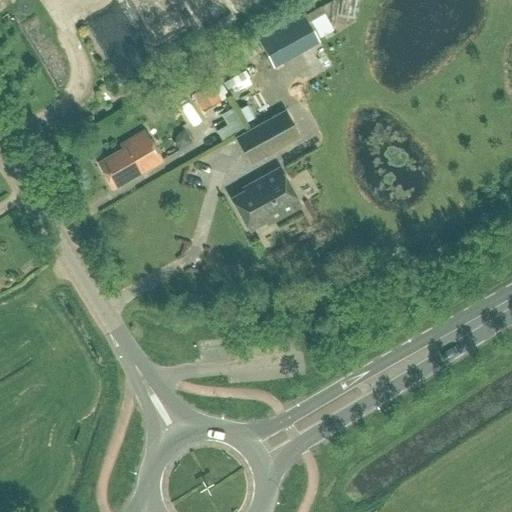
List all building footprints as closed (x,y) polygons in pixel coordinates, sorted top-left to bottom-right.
[(302,15),(257,40),(272,67),(317,42),(302,15)] [(360,60),(357,46),(339,50),(342,64),(360,60)] [(245,98),(271,79),(265,70),(255,77),(249,70),(233,82),(245,98)] [(205,110),(220,102),(211,84),(195,92),(205,110)] [(151,98),(160,113),(179,101),(170,86),(151,98)] [(243,129),(232,108),(220,114),(226,125),(215,131),(220,141),(243,129)] [(298,138),(283,111),(234,138),(249,165),(298,138)] [(111,190),(161,161),(143,130),(118,144),(121,149),(96,164),(111,190)] [(221,163),(224,177),(237,174),(234,160),(221,163)] [(244,191),(230,198),(249,231),(265,222),(267,225),(299,207),(277,168),(242,188),(244,191)]
